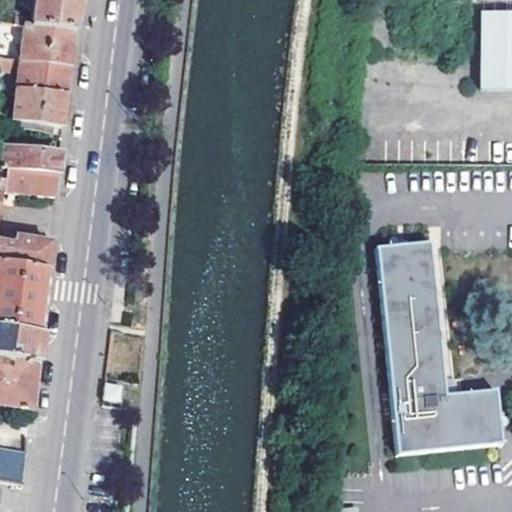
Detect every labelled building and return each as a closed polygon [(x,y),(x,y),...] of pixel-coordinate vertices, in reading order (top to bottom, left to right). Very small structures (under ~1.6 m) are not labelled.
[(33,0),(30,26),(75,32),(79,0),(33,0)] [(511,15),(480,15),(480,80),(511,80),(511,15)] [(0,36),(14,38),(16,24),(14,23),(0,20),(0,36)] [(18,62),(70,68),(71,63),(75,32),(30,26),(25,26),(21,47),(13,46),(12,61),(18,62)] [(70,68),(18,62),(11,123),(51,128),(62,129),(66,100),(70,68)] [(51,128),(11,123),(10,130),(50,134),(51,128)] [(2,137),(1,151),(9,151),(10,138),(2,137)] [(0,164),(0,171),(9,173),(56,177),(58,156),(9,151),(1,151),(0,164)] [(56,177),(9,173),(8,194),(54,199),(56,177)] [(0,266),(46,275),(49,245),(15,239),(13,246),(0,244),(0,266)] [(443,397),(427,246),(375,251),(396,456),(500,444),(496,412),(494,391),(443,397)] [(0,266),(0,360),(35,366),(37,345),(42,307),(46,275),(0,266)] [(0,408),(29,414),(35,366),(0,360),(0,408)] [(124,388),(104,386),(103,402),(121,404),(124,388)] [(0,481),(21,486),(24,456),(0,451),(0,481)]
